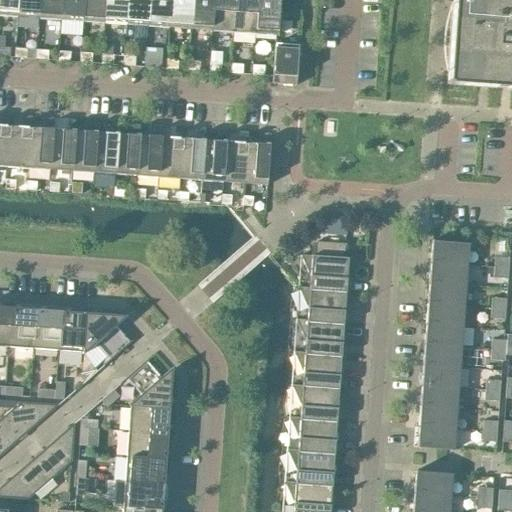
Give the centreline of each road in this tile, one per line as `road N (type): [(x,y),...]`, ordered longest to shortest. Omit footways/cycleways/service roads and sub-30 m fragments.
road 1 (residential): [(369,511),(396,197),(412,188),(511,192)]
road 2 (residential): [(0,262),(135,272),(209,355),(215,368),(205,511)]
road 3 (residential): [(0,81),(299,102)]
